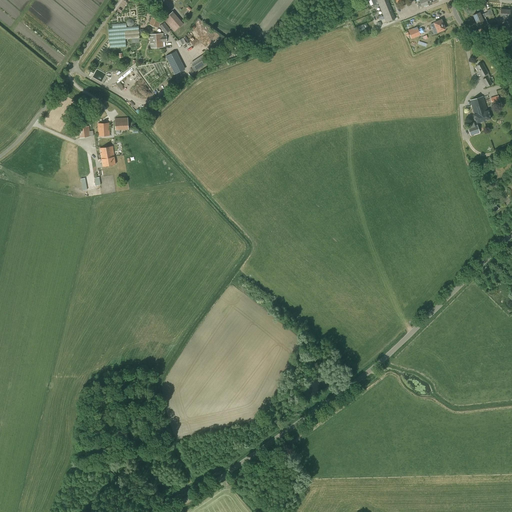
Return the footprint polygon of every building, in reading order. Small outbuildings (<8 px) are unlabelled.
[(388,0),(379,4),(381,10),(390,6),(388,0)] [(390,6),(381,10),(384,16),(393,13),(390,6)] [(500,17),(499,25),(506,25),(506,20),(506,18),(509,18),(510,10),(501,9),(500,17)] [(173,11),(164,19),(174,32),(183,24),(173,11)] [(480,12),(473,15),(476,22),(485,18),(485,17),(484,14),(481,15),(480,12)] [(393,13),(384,16),(386,23),(395,19),(393,13)] [(149,24),(157,28),(161,18),(153,14),(149,24)] [(485,18),(476,22),(478,28),(485,25),(484,21),(486,20),(485,18)] [(215,32),(198,20),(190,31),(207,43),(215,32)] [(434,23),(430,24),(432,29),(435,27),(438,32),(445,29),(441,20),(434,23)] [(164,22),(159,26),(162,30),(166,34),(171,30),(164,22)] [(126,43),(125,39),(139,38),(139,32),(141,32),(140,29),(139,30),(139,26),(124,27),(124,24),(112,24),(112,28),(108,29),(110,44),(126,43)] [(417,27),(408,31),(412,38),(420,35),(420,34),(423,33),(421,28),(418,29),(417,27)] [(150,35),(151,48),(163,47),(163,42),(167,42),(166,36),(162,37),(162,34),(150,35)] [(176,41),(179,47),(181,46),(181,45),(184,44),(186,43),(183,38),(178,41),(178,40),(176,41)] [(166,56),(175,75),(185,69),(176,51),(166,56)] [(203,55),(191,63),(193,65),(191,66),(192,68),(189,70),(192,74),(208,63),(203,55)] [(483,63),(475,67),(481,77),(484,75),(488,73),(483,63)] [(486,77),(482,79),(486,87),(492,84),(489,78),(488,76),(486,77)] [(498,94),(491,97),(493,103),(501,100),(498,94)] [(483,96),(470,100),(471,103),(473,102),(476,110),(476,111),(480,110),(484,121),(491,119),(488,110),(487,110),(483,96)] [(473,102),(471,103),(474,114),(473,114),(476,123),(484,121),(480,110),(476,111),(476,110),(473,102)] [(115,118),(115,130),(116,130),(116,133),(120,132),(120,130),(128,129),(128,117),(115,118)] [(97,123),(98,136),(110,136),(109,123),(97,123)] [(477,124),(468,127),(470,136),(480,133),(477,124)] [(89,126),(78,127),(80,138),(90,137),(89,126)] [(100,148),(101,159),(111,158),(114,157),(112,146),(100,148)] [(111,158),(101,159),(103,166),(115,164),(114,157),(111,158)] [(495,204),(490,208),(494,213),(499,209),(496,205),(495,204)]
